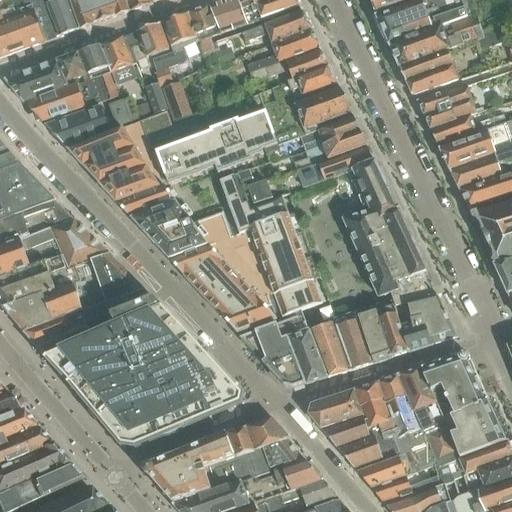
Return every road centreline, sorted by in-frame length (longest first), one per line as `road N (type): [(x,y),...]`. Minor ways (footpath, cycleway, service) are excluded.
road 1 (residential): [(244,367),(0,96)]
road 2 (residential): [(494,336),(386,110)]
road 3 (residential): [(0,71),(199,0)]
road 4 (residential): [(386,110),(511,68)]
road 5 (residential): [(386,110),(331,0)]
